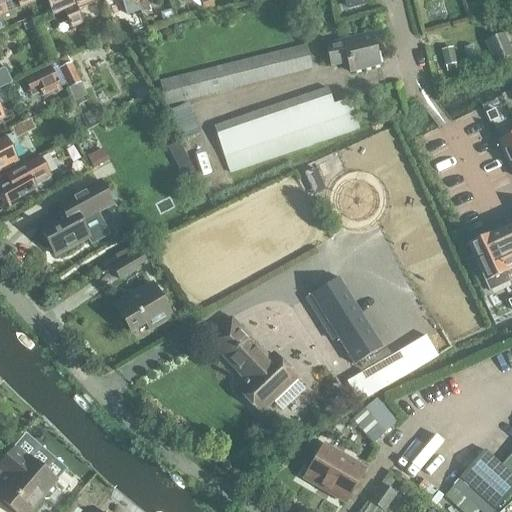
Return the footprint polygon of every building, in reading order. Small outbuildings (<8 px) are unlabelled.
[(0,0),(0,28),(4,27),(0,17),(0,16),(13,11),(9,0),(0,0)] [(83,23),(78,10),(73,0),(50,0),(57,14),(65,11),(73,28),(83,23)] [(97,2),(96,0),(73,0),(78,10),(97,2)] [(134,0),(122,0),(127,15),(138,11),(134,0)] [(485,41),(494,63),(511,55),(511,51),(504,33),(485,41)] [(352,73),(381,65),(373,34),(327,46),(333,66),(349,62),(352,73)] [(167,106),(223,92),(314,69),(308,46),(161,83),(167,106)] [(60,68),(69,89),(81,83),(71,63),(60,68)] [(0,89),(13,84),(6,69),(0,72),(0,89)] [(50,69),(25,81),(29,90),(39,85),(45,97),(61,89),(50,69)] [(215,128),(223,152),(230,173),(360,129),(350,100),(334,106),(329,89),(215,128)] [(499,119),(495,110),(486,114),(490,123),(499,119)] [(11,147),(19,143),(14,133),(6,138),(0,141),(0,171),(18,162),(11,147)] [(511,135),(499,142),(511,170),(511,135)] [(192,171),(177,142),(167,148),(182,176),(192,171)] [(94,169),(105,164),(96,147),(86,152),(90,158),(88,159),(94,169)] [(45,164),(41,166),(28,174),(27,173),(0,188),(0,189),(10,208),(38,193),(33,184),(50,174),(45,164)] [(89,238),(81,223),(114,205),(101,182),(60,204),(65,215),(40,228),(55,256),(89,238)] [(488,237),(508,278),(511,276),(511,235),(508,228),(488,237)] [(488,237),(468,246),(489,291),(510,282),(508,278),(488,237)] [(141,252),(113,269),(120,280),(147,264),(141,252)] [(356,366),(383,349),(339,279),(312,296),(356,366)] [(151,331),(173,318),(153,284),(115,307),(132,334),(147,325),(151,331)] [(210,342),(223,356),(247,381),(238,390),(260,413),(297,378),(275,355),(270,360),(232,321),(210,342)] [(356,417),(377,441),(396,425),(376,401),(356,417)] [(366,470),(324,445),(304,478),(347,503),(366,470)] [(49,499),(57,490),(56,486),(53,484),(56,481),(30,458),(29,459),(16,447),(0,465),(0,469),(12,480),(0,493),(0,498),(15,511),(28,511),(42,496),(45,499),(49,499)] [(499,511),(511,497),(511,458),(502,470),(485,455),(461,482),(493,511),(499,511)] [(453,487),(444,497),(460,511),(478,511),(479,511),(493,511),(461,482),(459,480),(452,487),(453,487)] [(66,495),(73,502),(84,490),(76,483),(66,495)] [(396,495),(383,486),(371,502),(384,511),(396,495)]
